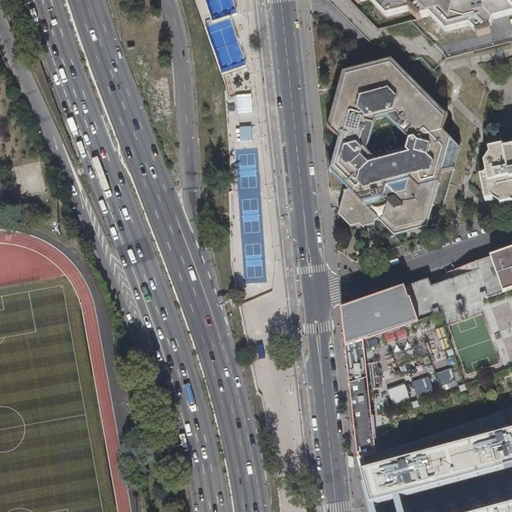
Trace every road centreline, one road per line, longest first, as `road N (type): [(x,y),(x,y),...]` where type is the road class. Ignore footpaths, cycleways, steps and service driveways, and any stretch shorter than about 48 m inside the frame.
road 1 (trunk): [(0,19),(118,299),(194,416)]
road 2 (trunk): [(42,0),(194,416)]
road 3 (trunk): [(210,338),(86,0)]
road 4 (trunk): [(210,338),(182,60),(167,0)]
road 5 (residential): [(314,299),(280,0)]
road 6 (residential): [(337,511),(314,299)]
road 7 (residential): [(314,299),(511,232)]
road 8 (trunk): [(253,511),(210,338)]
road 9 (unknown): [(317,0),(357,39),(401,45),(439,67)]
